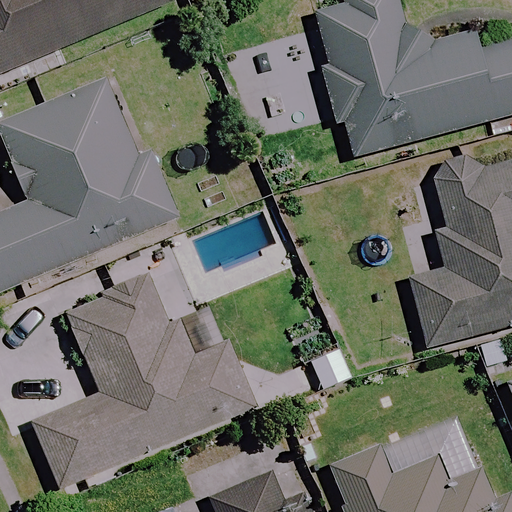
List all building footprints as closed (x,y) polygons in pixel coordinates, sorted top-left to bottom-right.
[(0,0),(0,77),(170,6),(167,0),(0,0)] [(403,0),(344,0),(345,0),(347,8),(318,16),(334,70),(320,73),(337,130),(348,127),(359,165),(511,120),(511,46),(486,54),(478,29),(417,46),(403,0)] [(144,165),(111,85),(0,130),(31,206),(0,219),(0,294),(1,297),(180,224),(154,160),(144,165)] [(511,163),(438,184),(451,234),(439,237),(449,273),(412,283),(431,350),(511,327),(511,163)] [(170,333),(149,283),(69,317),(104,400),(37,428),(64,492),(255,411),(229,348),(206,358),(191,324),(170,333)] [(510,511),(511,511),(509,511),(496,511),(484,481),(477,484),(464,453),(395,481),(383,452),(334,472),(350,511),(510,511)] [(309,511),(286,511),(274,480),(213,505),(215,511),(310,511),(309,511)]
